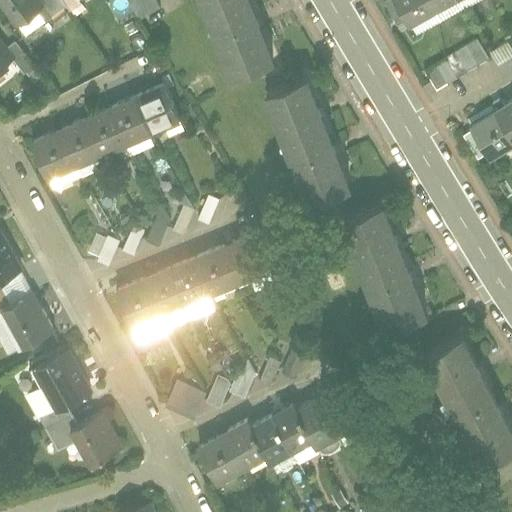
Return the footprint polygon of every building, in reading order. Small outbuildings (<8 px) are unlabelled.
[(34,6),(29,0),(0,0),(0,1),(13,20),(34,6)] [(154,0),(125,0),(136,17),(157,4),(154,0)] [(255,2),(253,0),(202,0),(212,21),(255,2)] [(389,0),(403,24),(446,0),(389,0)] [(279,57),(255,2),(212,21),(236,76),(279,57)] [(420,65),(430,86),(486,59),(475,37),(420,65)] [(267,89),(287,142),(334,125),(314,71),(267,89)] [(511,93),(464,123),(485,159),(511,142),(511,93)] [(130,94),(110,103),(127,137),(146,128),(130,94)] [(110,103),(91,112),(107,146),(127,137),(110,103)] [(91,112),(72,121),(88,155),(107,146),(91,112)] [(72,121),(53,130),(69,164),(88,155),(72,121)] [(287,142),(308,196),(354,178),(334,125),(287,142)] [(53,130),(34,139),(50,173),(69,164),(53,130)] [(196,217),(208,221),(215,197),(203,194),(196,217)] [(408,251),(386,196),(342,215),(364,269),(408,251)] [(0,280),(18,272),(0,237),(0,280)] [(221,239),(199,249),(215,285),(237,275),(221,239)] [(199,249),(177,259),(193,295),(215,285),(199,249)] [(431,305),(408,251),(364,269),(386,323),(431,305)] [(177,259),(155,269),(171,305),(193,295),(177,259)] [(155,269),(133,278),(149,314),(171,305),(155,269)] [(133,278),(111,288),(127,324),(149,314),(133,278)] [(53,332),(36,294),(3,309),(21,347),(53,332)] [(494,386),(466,331),(422,353),(450,408),(494,386)] [(83,395),(62,352),(30,367),(50,410),(83,395)] [(268,383),(275,359),(264,356),(257,380),(268,383)] [(239,359),(227,389),(242,395),(253,365),(239,359)] [(218,406),(227,376),(213,372),(203,401),(218,406)] [(160,404),(192,416),(203,389),(171,376),(160,404)] [(511,446),(511,420),(494,386),(450,408),(478,464),(511,446)] [(322,427),(302,390),(285,399),(305,437),(322,427)] [(305,437),(285,399),(267,409),(287,446),(305,437)] [(287,446),(267,409),(249,418),(269,456),(287,446)] [(109,451),(92,417),(64,431),(80,465),(109,451)] [(269,456),(249,418),(232,428),(252,465),(269,456)] [(252,465),(232,428),(214,437),(234,475),(252,465)] [(234,475),(214,437),(196,447),(216,484),(234,475)]
